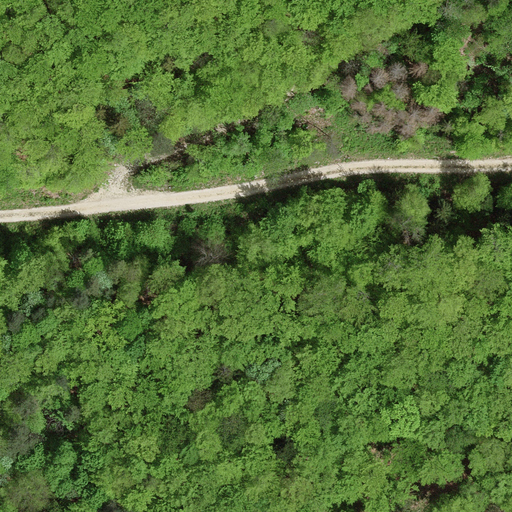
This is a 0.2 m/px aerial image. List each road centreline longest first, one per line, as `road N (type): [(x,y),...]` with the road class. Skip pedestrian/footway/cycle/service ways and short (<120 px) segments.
road 1 (track): [(0,216),(218,193),(361,167),(511,164)]
road 2 (track): [(107,205),(144,165),(207,137),(433,0)]
